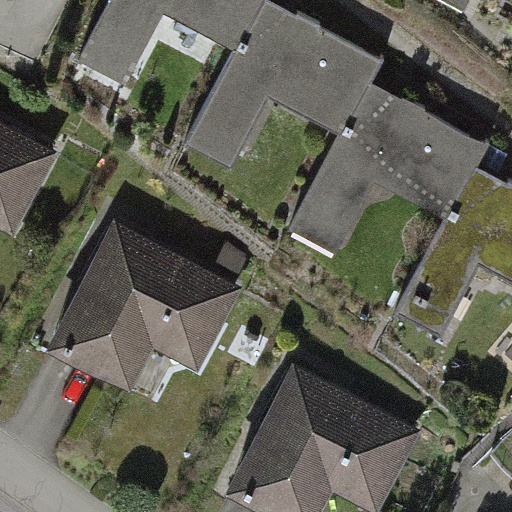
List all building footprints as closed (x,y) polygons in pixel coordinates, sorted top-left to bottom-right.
[(271,0),(118,0),(86,63),(136,89),(171,19),(241,55),(270,2),(271,0)] [(441,0),(479,19),(488,0),(441,0)] [(270,2),(241,55),(191,147),(242,174),(280,105),(346,140),(376,83),(387,64),(270,2)] [(376,83),(346,140),(298,232),(347,257),(384,185),(453,221),(478,169),(493,143),(376,83)] [(64,148),(0,116),(0,230),(18,240),(64,148)] [(511,186),(478,169),(453,221),(405,317),(451,339),(491,259),(511,269),(511,186)] [(245,288),(120,225),(56,350),(136,390),(157,349),(202,372),(245,288)] [(385,511),(425,429),(296,368),(235,497),(265,511),(328,511),(335,500),(359,511),(385,511)]
